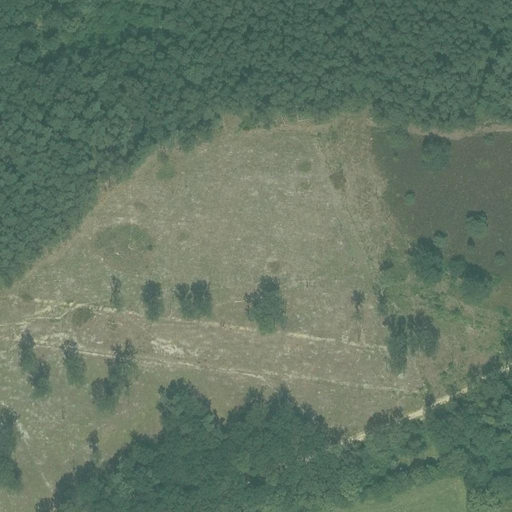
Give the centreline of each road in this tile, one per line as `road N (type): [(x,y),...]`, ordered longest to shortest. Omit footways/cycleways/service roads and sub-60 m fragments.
road 1 (track): [(335,447),(511,366)]
road 2 (track): [(223,511),(232,492),(251,479),(335,447)]
